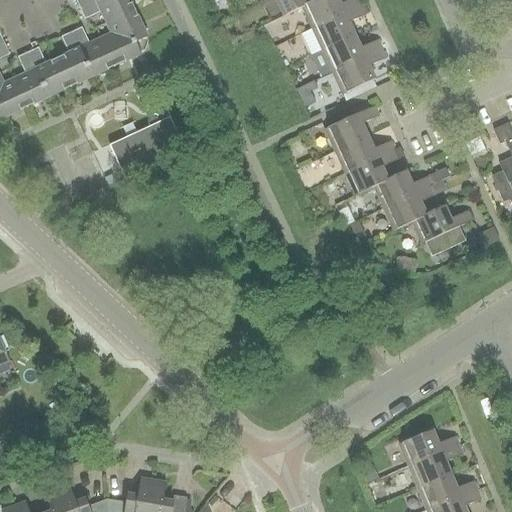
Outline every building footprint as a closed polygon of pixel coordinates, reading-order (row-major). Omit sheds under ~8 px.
[(100,0),(75,0),(80,9),(100,0)] [(135,10),(129,0),(100,0),(80,9),(85,20),(101,12),(106,23),(135,10)] [(276,0),(284,17),(302,8),(317,1),(316,0),(276,0)] [(312,29),(361,7),(358,0),(352,0),(341,5),(338,0),(317,0),(316,0),(317,1),(302,8),(312,29)] [(511,0),(494,0),(497,5),(506,0),(507,0),(511,9),(511,0)] [(366,16),(361,7),(312,29),(322,51),(355,36),(349,23),(366,16)] [(147,38),(135,10),(106,23),(111,34),(101,39),(114,67),(141,55),(136,43),(147,38)] [(114,67),(101,39),(90,44),(82,28),(72,33),(93,77),(114,67)] [(93,77),(72,33),(61,37),(69,54),(58,59),(71,87),(93,77)] [(332,73),(381,50),(377,41),(361,49),(355,36),(322,51),(332,73)] [(0,59),(10,55),(5,44),(0,46),(0,59)] [(71,87),(58,59),(46,64),(39,48),(28,53),(49,98),(71,87)] [(369,67),(386,59),(381,50),(332,73),(343,95),(376,80),(369,67)] [(49,98),(28,53),(18,58),(25,74),(15,79),(28,107),(49,98)] [(0,120),(28,107),(15,79),(4,84),(0,76),(0,120)] [(325,130),(335,152),(368,137),(362,124),(378,117),(374,107),(325,130)] [(126,181),(187,152),(171,118),(110,146),(126,181)] [(511,198),(511,132),(508,124),(494,131),(500,145),(506,142),(511,156),(511,159),(500,165),(503,172),(495,176),(494,180),(502,200),(507,201),(511,198)] [(346,174),(395,151),(391,142),(374,150),(368,137),(335,152),(346,174)] [(399,160),(395,151),(346,174),(356,196),(374,188),(374,187),(388,181),(388,180),(382,168),(399,160)] [(388,181),(374,187),(374,188),(384,209),(433,186),(442,182),(450,178),(446,170),(429,177),(412,185),(406,172),(388,180),(388,181)] [(442,182),(433,186),(437,195),(446,191),(442,182)] [(437,195),(433,186),(384,209),(394,232),(413,223),(412,222),(427,216),(427,215),(421,203),(437,195)] [(464,239),(459,228),(471,222),(467,212),(451,220),(445,207),(427,215),(427,216),(412,222),(413,223),(422,245),(426,243),(431,254),(435,256),(463,243),(464,239)] [(347,226),(349,225),(361,219),(357,211),(343,217),(344,220),(347,226)] [(499,241),(493,228),(475,237),(481,249),(499,241)] [(0,365),(9,362),(0,341),(0,365)] [(409,467),(459,447),(455,438),(438,444),(433,431),(399,445),(409,467)] [(462,456),(459,447),(409,467),(418,490),(451,476),(446,463),(462,456)] [(372,467),(361,472),(366,485),(378,480),(372,467)] [(427,511),(477,491),(473,482),(457,489),(451,476),(418,490),(427,511)] [(108,511),(148,511),(154,481),(141,479),(138,497),(128,495),(126,503),(107,500),(108,511)] [(166,483),(154,481),(148,511),(184,511),(187,498),(174,496),(173,502),(163,500),(166,483)] [(108,511),(107,500),(89,507),(86,499),(76,503),(70,487),(58,491),(65,511),(108,511)] [(65,511),(58,491),(45,496),(51,511),(65,511)] [(481,500),(477,491),(427,511),(466,511),(464,507),(481,500)] [(29,511),(26,503),(14,507),(15,511),(29,511)] [(209,511),(207,503),(198,511),(209,511)]
